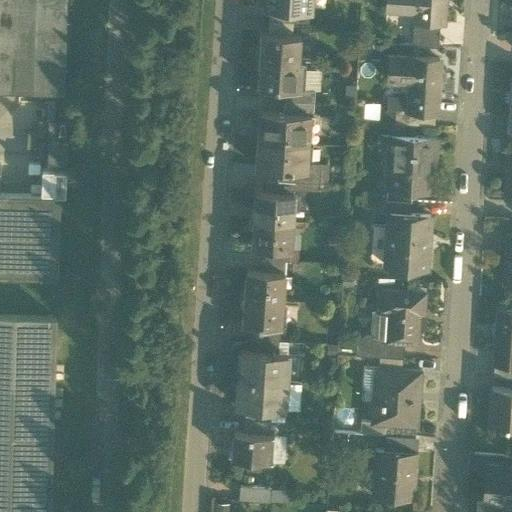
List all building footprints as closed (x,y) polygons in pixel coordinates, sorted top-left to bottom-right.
[(0,0),(0,88),(62,91),(65,0),(0,0)] [(308,9),(308,0),(261,0),(261,6),(268,7),(308,9)] [(437,20),(442,20),(442,0),(385,0),(385,7),(412,9),(412,18),(437,20)] [(268,7),(268,19),(290,20),(307,21),(308,9),(268,7)] [(417,44),(436,45),(437,20),(412,18),(410,43),(417,44)] [(289,34),(290,20),(268,19),(267,32),(289,34)] [(260,32),(258,58),(296,61),(298,34),(289,34),(267,32),(260,32)] [(392,54),(410,56),(410,55),(416,55),(417,44),(410,43),(393,42),(392,54)] [(408,97),(435,98),(435,95),(437,56),(416,55),(410,55),(410,56),(392,54),(387,54),(385,79),(409,80),(408,97)] [(304,61),(296,61),(258,58),(256,86),(284,88),(302,89),(302,88),(304,61)] [(311,66),(311,86),(320,86),(321,66),(311,66)] [(284,88),(284,100),(313,102),(314,89),(302,88),(302,89),(284,88)] [(407,108),(434,110),(435,98),(408,97),(407,108)] [(312,116),(313,102),(284,100),(283,112),(309,114),(309,116),(312,116)] [(260,111),(258,138),(306,141),(308,142),(309,116),(309,114),(283,112),(260,111)] [(390,187),(411,189),(411,183),(432,185),(435,135),(393,133),(391,165),(385,164),(384,187),(386,187),(390,187)] [(45,134),(44,158),(67,159),(68,135),(45,134)] [(305,168),(306,141),(258,138),(256,165),(277,166),(305,168)] [(277,166),(276,179),(293,181),(319,182),(320,169),(305,168),(277,166)] [(293,193),(293,181),(276,179),(259,178),(258,191),(293,193)] [(386,199),(410,200),(411,189),(390,187),(386,187),(386,199)] [(256,191),(254,218),(291,221),(293,193),(258,191),(256,191)] [(0,274),(56,276),(59,195),(0,193),(0,274)] [(385,264),(426,267),(429,213),(388,211),(385,264)] [(290,233),(291,221),(254,218),(252,247),(265,248),(289,250),(289,248),(283,248),(284,233),(290,233)] [(265,248),(265,259),(285,260),(289,260),(289,250),(265,248)] [(284,271),(285,260),(265,259),(261,259),(260,269),(284,271)] [(246,268),(244,297),(281,300),(282,289),(276,288),(277,273),(284,274),(284,271),(260,269),(246,268)] [(416,341),(417,324),(417,312),(423,312),(424,291),(378,288),(377,309),(387,310),(385,340),(416,341)] [(279,326),(281,300),(244,297),(242,323),(251,324),(252,324),(279,326)] [(492,362),(511,363),(511,308),(496,308),(492,362)] [(0,314),(0,511),(48,511),(55,316),(0,314)] [(251,324),(250,338),(278,340),(279,326),(252,324),(251,324)] [(277,352),(278,340),(250,338),(249,350),(277,352)] [(370,355),(402,357),(403,344),(371,341),(370,355)] [(240,350),(238,377),(284,380),(286,353),(277,352),(249,350),(240,350)] [(491,375),(511,376),(511,363),(492,362),(491,375)] [(415,424),(416,424),(417,405),(415,405),(416,391),(418,392),(419,369),(376,366),(374,389),(381,390),(380,403),(373,402),(372,421),(384,422),(415,424)] [(283,408),(284,380),(238,377),(236,405),(243,406),(270,408),(283,408)] [(289,380),(287,406),(299,407),(300,381),(289,380)] [(487,424),(511,425),(511,386),(490,385),(487,424)] [(374,389),(373,402),(380,403),(381,390),(374,389)] [(243,406),(243,417),(269,419),(270,408),(243,406)] [(268,433),(269,419),(243,417),(242,431),(268,433)] [(335,427),(357,429),(358,418),(336,417),(335,427)] [(383,434),(386,434),(414,436),(415,424),(384,422),(383,434)] [(231,457),(266,459),(268,433),(242,431),(233,430),(231,457)] [(330,442),(346,443),(348,432),(331,431),(330,442)] [(272,432),(271,456),(280,457),(280,450),(283,450),(284,432),(272,432)] [(417,436),(414,436),(386,434),(384,450),(416,452),(417,436)] [(371,494),(413,497),(416,452),(384,450),(375,449),(371,494)] [(502,503),(511,503),(511,466),(485,465),(483,502),(502,503)] [(268,499),(272,499),(273,488),(243,486),(242,497),(268,499)] [(501,511),(502,503),(483,502),(476,501),(475,511),(501,511)]
